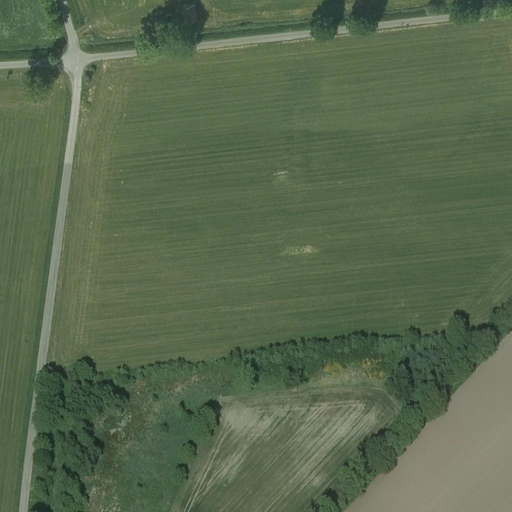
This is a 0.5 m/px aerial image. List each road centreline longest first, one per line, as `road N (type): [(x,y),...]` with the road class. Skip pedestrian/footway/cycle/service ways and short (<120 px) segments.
road 1 (unclassified): [(78,55),(24,511)]
road 2 (unclassified): [(78,55),(511,8)]
